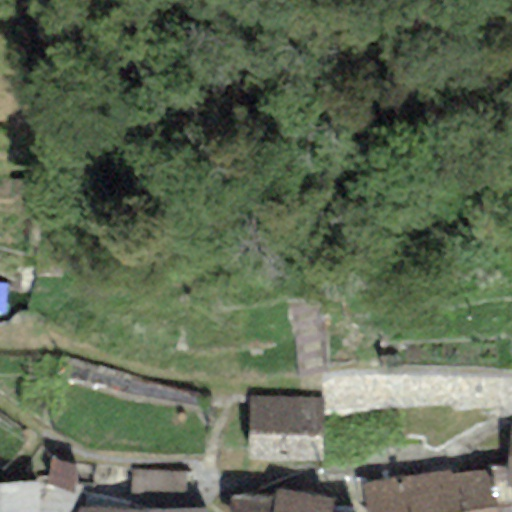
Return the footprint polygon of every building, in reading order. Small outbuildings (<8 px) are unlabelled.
[(323,398),(247,396),(245,459),(322,461),(323,398)] [(76,465),(50,457),(43,485),(71,493),(73,484),(76,465)] [(451,470),(359,483),(365,511),(498,511),(492,470),(451,477),(451,470)] [(184,472),(130,472),(130,511),(146,511),(183,511),(184,472)] [(0,511),(67,511),(82,486),(73,484),(71,493),(43,485),(0,484),(0,511)] [(274,498),(229,497),(228,511),(329,511),(331,508),(333,499),(274,490),(274,498)]
